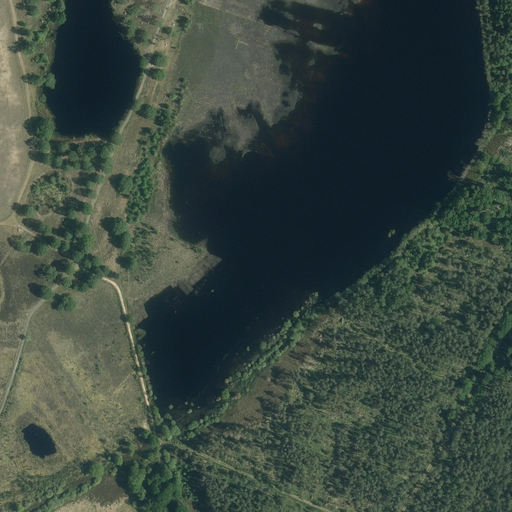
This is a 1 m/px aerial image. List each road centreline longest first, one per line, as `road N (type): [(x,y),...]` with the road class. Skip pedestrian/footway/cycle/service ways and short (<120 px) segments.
road 1 (track): [(76,263),(118,289),(158,439),(337,511)]
road 2 (track): [(511,315),(399,511)]
